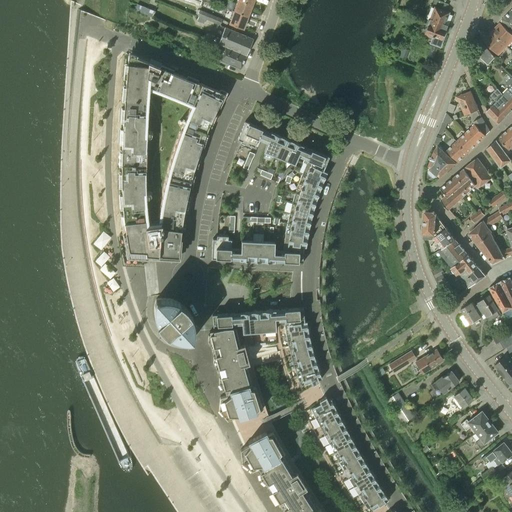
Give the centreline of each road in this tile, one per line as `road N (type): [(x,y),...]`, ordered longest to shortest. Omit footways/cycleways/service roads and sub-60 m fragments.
road 1 (residential): [(406,511),(331,383),(311,302),(316,227),(350,138)]
road 2 (residential): [(189,266),(209,157),(238,88)]
road 3 (residential): [(238,88),(84,26)]
road 4 (secondary): [(410,164),(465,24)]
road 5 (secondary): [(439,314),(410,245),(406,186)]
road 6 (secondary): [(511,415),(439,314)]
